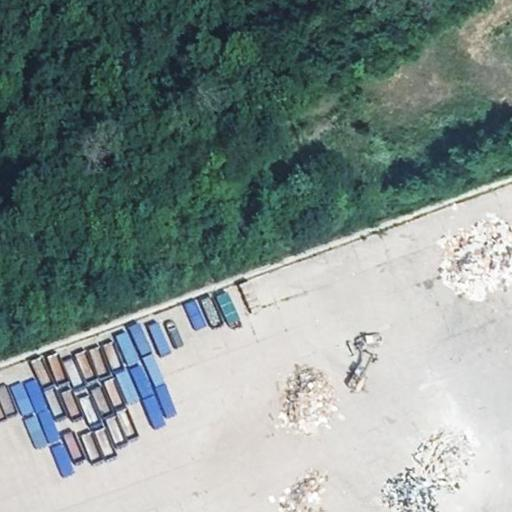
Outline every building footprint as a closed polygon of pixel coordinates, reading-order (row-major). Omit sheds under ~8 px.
[(227,289),(214,295),(229,327),(242,322),(227,289)] [(195,299),(184,304),(194,329),(206,324),(195,299)] [(152,426),(177,417),(142,322),(114,333),(130,376),(118,380),(127,404),(142,398),(152,426)] [(147,326),(159,354),(171,350),(159,322),(147,326)] [(69,472),(42,384),(69,376),(71,384),(80,382),(73,359),(59,363),(55,352),(31,360),(36,377),(12,384),(32,450),(51,444),(60,474),(69,472)] [(0,387),(0,412),(12,406),(2,386),(0,387)]
